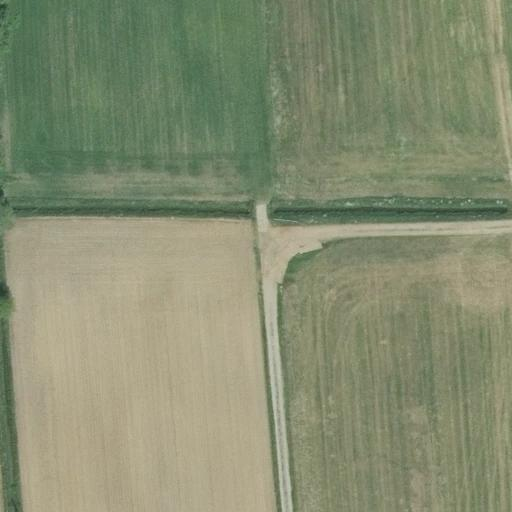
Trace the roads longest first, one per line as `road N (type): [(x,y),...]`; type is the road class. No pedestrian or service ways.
road 1 (track): [(283,511),(248,71),(231,30),(202,3)]
road 2 (track): [(260,230),(511,227)]
